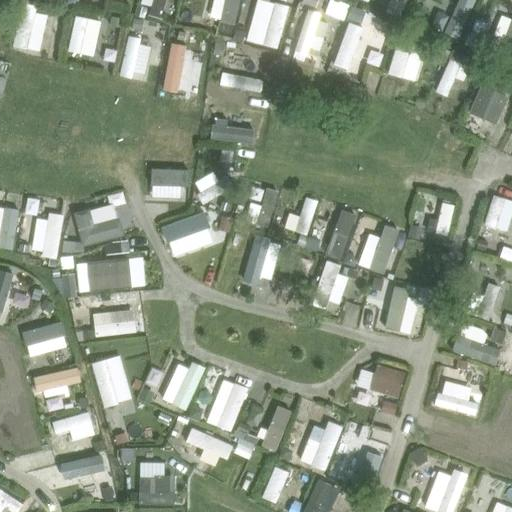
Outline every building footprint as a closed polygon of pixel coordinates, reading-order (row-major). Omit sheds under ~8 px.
[(269,47),(274,2),(261,0),(241,0),(236,42),(269,47)] [(318,0),(314,11),(330,18),(335,5),(323,0),(318,0)] [(375,0),(370,10),(386,18),(394,0),(375,0)] [(351,6),(347,18),(359,22),(363,10),(351,6)] [(303,33),(306,14),(290,11),(282,57),(294,59),(296,48),(308,50),(311,35),(303,33)] [(4,13),(2,48),(30,50),(32,15),(4,13)] [(112,15),(111,23),(121,24),(121,16),(112,15)] [(322,65),(338,68),(348,20),(332,16),(322,65)] [(87,41),(86,17),(57,18),(57,54),(73,53),(73,41),(87,41)] [(175,29),(163,29),(163,40),(175,40),(175,29)] [(469,33),(465,43),(472,45),(475,36),(469,33)] [(402,81),(410,46),(383,39),(374,74),(402,81)] [(451,48),(448,56),(460,61),(464,53),(451,48)] [(433,56),(422,94),(434,98),(440,77),(448,79),(453,62),(433,56)] [(166,107),(178,107),(177,68),(165,68),(166,107)] [(250,91),(250,71),(228,71),(228,91),(250,91)] [(487,77),(484,83),(492,87),(494,80),(487,77)] [(484,120),(496,90),(467,78),(455,108),(484,120)] [(445,110),(456,86),(445,81),(433,105),(445,110)] [(146,132),(182,133),(182,116),(147,115),(146,132)] [(153,158),(168,157),(167,144),(153,144),(153,158)] [(196,186),(208,182),(203,168),(183,176),(191,198),(199,195),(196,186)] [(487,208),(498,210),(501,196),(479,192),(472,227),(483,229),(487,208)] [(297,233),(302,196),(291,195),(289,212),(275,211),(272,230),(297,233)] [(313,255),(332,260),(344,210),(325,206),(313,255)] [(21,215),(20,253),(48,254),(49,210),(35,209),(35,215),(21,215)] [(158,247),(195,239),(189,213),(152,221),(158,247)] [(223,214),(220,226),(230,229),(233,217),(223,214)] [(350,243),(345,264),(374,271),(384,225),(370,222),(364,246),(350,243)] [(412,225),(409,237),(418,239),(421,227),(412,225)] [(64,239),(63,251),(75,251),(75,239),(64,239)] [(131,240),(114,241),(115,253),(132,251),(131,240)] [(80,287),(119,285),(117,255),(79,256),(80,287)] [(322,271),(326,261),(314,257),(309,271),(322,275),(314,298),(326,302),(336,276),(322,271)] [(389,274),(421,276),(423,260),(390,257),(389,274)] [(74,274),(62,275),(63,296),(76,295),(74,274)] [(375,275),(371,285),(379,288),(383,277),(375,275)] [(268,298),(269,284),(245,282),(244,296),(268,298)] [(371,328),(396,334),(407,292),(382,286),(371,328)] [(80,310),(82,335),(124,331),(122,306),(80,310)] [(511,316),(506,314),(503,323),(510,326),(511,321),(511,316)] [(438,352),(480,367),(487,348),(471,342),(476,328),(450,318),(438,352)] [(49,320),(11,327),(16,354),(55,346),(49,320)] [(495,327),(490,339),(501,343),(506,331),(495,327)] [(177,365),(164,360),(148,401),(173,411),(192,362),(180,358),(177,365)] [(377,364),(369,390),(397,398),(405,372),(377,364)] [(34,371),(36,383),(56,380),(54,368),(34,371)] [(443,395),(445,381),(426,379),(423,410),(463,414),(465,397),(443,395)] [(86,396),(78,398),(81,408),(89,405),(86,396)] [(371,399),(367,413),(381,417),(384,402),(371,399)] [(296,415),(309,420),(314,406),(302,401),(296,415)] [(37,416),(45,435),(62,428),(66,439),(81,433),(70,403),(37,416)] [(192,405),(188,415),(198,419),(202,409),(192,405)] [(317,417),(313,426),(301,421),(286,459),(312,469),(331,422),(317,417)] [(171,435),(176,422),(164,418),(159,430),(171,435)] [(173,445),(215,453),(218,437),(176,429),(173,445)] [(242,433),(233,453),(248,460),(257,440),(247,435),(242,433)] [(357,479),(365,445),(339,438),(331,472),(357,479)] [(419,446),(409,451),(416,462),(425,457),(419,446)] [(103,451),(91,455),(93,462),(105,459),(103,451)] [(122,451),(122,460),(131,460),(131,451),(122,451)] [(58,473),(79,471),(77,455),(57,457),(58,473)] [(250,499),(266,503),(274,467),(259,463),(250,499)] [(441,511),(450,472),(422,466),(414,507),(435,511),(441,511)] [(128,472),(126,502),(158,504),(159,473),(128,472)] [(87,476),(75,476),(75,496),(87,496),(87,476)] [(0,511),(4,511),(10,505),(0,497),(0,511)]
